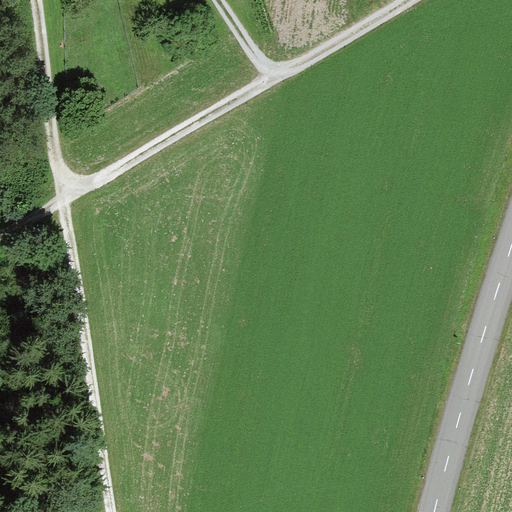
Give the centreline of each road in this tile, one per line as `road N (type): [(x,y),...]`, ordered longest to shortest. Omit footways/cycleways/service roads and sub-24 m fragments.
road 1 (track): [(58,202),(102,511)]
road 2 (tertiary): [(431,511),(511,233)]
road 3 (track): [(29,0),(58,202)]
